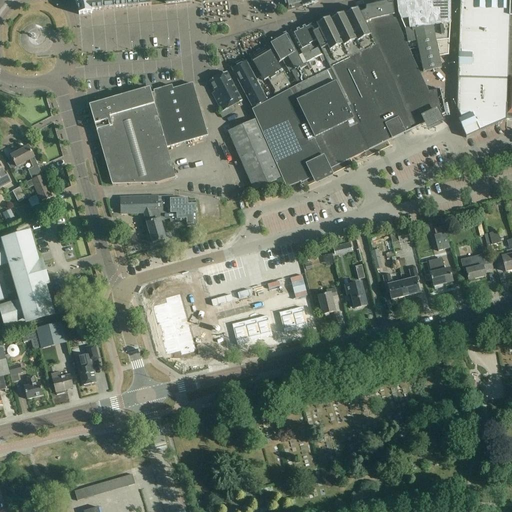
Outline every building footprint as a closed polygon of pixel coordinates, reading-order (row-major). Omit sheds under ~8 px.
[(92,11),(151,6),(150,0),(73,0),(75,2),(77,8),(79,15),(92,14),(92,11)] [(288,11),(302,7),(300,0),(282,0),(285,9),(288,11)] [(396,0),(397,4),(397,7),(398,15),(405,30),(405,31),(408,44),(417,42),(424,72),(441,68),(440,62),(439,57),(447,57),(448,56),(450,33),(444,34),(440,34),(439,25),(433,26),(432,18),(434,18),(433,11),(427,11),(425,0),(396,0)] [(425,0),(427,11),(433,11),(434,18),(432,18),(433,26),(439,25),(440,34),(444,34),(450,33),(451,24),(449,0),(425,0)] [(461,0),(461,8),(459,76),(508,78),(510,0),(461,0)] [(372,38),(398,26),(394,16),(392,1),(366,8),(365,12),(360,14),(372,38)] [(321,51),(327,48),(328,51),(341,45),(343,47),(353,42),(356,43),(370,36),(357,9),(344,14),(344,12),(330,18),(329,17),(316,23),(308,27),(317,45),(320,51),(321,51)] [(317,45),(308,27),(308,26),(291,33),(300,52),(296,54),(303,67),(303,68),(309,80),(330,69),(321,51),(320,51),(317,45)] [(429,92),(407,44),(398,26),(372,38),(376,46),(349,58),(366,90),(383,124),(391,140),(411,130),(411,131),(445,114),(440,89),(429,92)] [(303,67),(296,54),(287,36),(276,42),(281,52),(284,51),(295,70),(291,72),(299,85),(309,80),(303,68),(303,67)] [(289,73),(291,72),(295,70),(284,51),(281,52),(276,42),(269,46),(279,63),(282,61),(289,73)] [(276,98),(291,90),(281,71),(278,66),(267,49),(250,58),(263,82),(267,79),(275,92),(274,94),(276,98)] [(383,124),(366,90),(349,58),(329,69),(309,80),(299,85),(291,90),(276,98),(268,102),(254,110),(252,110),(256,120),(282,179),(286,189),(300,184),(301,185),(315,178),(313,175),(326,169),(328,172),(369,152),(391,140),(383,124)] [(254,110),(268,102),(246,62),(232,70),(254,110)] [(227,73),(210,83),(215,93),(212,94),(222,113),(231,108),(233,107),(242,103),(227,73)] [(459,76),(458,93),(458,107),(464,121),(460,122),(467,137),(506,120),(508,78),(459,76)] [(208,138),(193,85),(173,91),(172,87),(150,93),(149,90),(90,107),(97,132),(96,132),(112,187),(157,188),(157,187),(175,180),(167,149),(208,138)] [(253,192),(282,179),(256,120),(227,132),(250,185),(247,186),(250,192),(253,191),(253,192)] [(28,171),(32,181),(37,178),(36,176),(40,174),(34,158),(28,148),(11,157),(13,161),(7,164),(11,171),(30,161),(33,169),(28,171)] [(3,174),(0,168),(0,187),(10,183),(5,173),(3,174)] [(37,178),(32,181),(26,183),(29,189),(34,186),(41,202),(52,197),(42,176),(41,176),(40,174),(36,176),(37,178)] [(19,203),(26,199),(20,188),(13,192),(19,203)] [(157,204),(157,198),(120,199),(121,215),(143,215),(147,227),(152,245),(165,241),(160,223),(169,220),(170,222),(174,220),(175,224),(187,224),(187,226),(196,226),(195,203),(187,203),(187,201),(166,202),(166,204),(157,204)] [(30,208),(33,213),(42,208),(39,203),(30,208)] [(9,226),(17,222),(11,210),(3,214),(9,226)] [(427,225),(415,228),(417,235),(429,232),(427,225)] [(138,229),(124,233),(128,246),(142,242),(138,229)] [(400,243),(412,240),(409,231),(397,233),(400,243)] [(439,252),(451,249),(447,233),(435,236),(439,252)] [(492,246),(501,244),(498,233),(489,235),(492,246)] [(417,235),(418,251),(430,250),(429,235),(417,235)] [(44,276),(42,271),(40,272),(39,271),(41,270),(40,264),(38,264),(30,237),(16,241),(15,238),(4,241),(5,244),(0,245),(0,264),(10,262),(21,301),(0,308),(5,326),(27,320),(28,322),(39,319),(38,316),(52,312),(44,285),(46,284),(44,278),(42,278),(41,277),(44,276)] [(511,271),(511,240),(507,242),(510,251),(506,252),(508,257),(502,258),(506,273),(511,271)] [(376,270),(383,269),(379,251),(372,252),(376,270)] [(485,272),(493,270),(490,259),(489,254),(461,261),(464,272),(467,271),(469,277),(468,278),(469,280),(469,279),(470,282),(486,278),(485,272)] [(450,270),(446,271),(443,258),(429,262),(432,274),(431,275),(432,280),(431,280),(432,282),(433,282),(434,288),(435,288),(436,290),(444,288),(443,286),(454,283),(450,270)] [(312,269),(310,262),(304,264),(306,271),(312,269)] [(359,281),(365,279),(362,266),(356,268),(359,281)] [(402,283),(406,297),(420,294),(417,282),(419,281),(416,269),(410,270),(413,280),(402,283)] [(406,297),(402,283),(393,285),(390,275),(383,277),(387,289),(388,289),(391,301),(406,297)] [(355,309),(355,310),(367,307),(363,291),(361,291),(359,283),(345,287),(350,310),(355,309)] [(329,316),(330,315),(335,314),(331,298),(338,297),(336,289),(335,285),(326,287),(327,291),(327,294),(319,297),(319,298),(323,316),(325,316),(326,317),(329,316)] [(256,319),(261,334),(290,323),(285,309),(256,319)] [(88,320),(79,323),(84,342),(93,340),(88,320)] [(59,324),(33,330),(38,350),(64,344),(59,324)] [(77,359),(75,359),(76,363),(77,365),(78,369),(80,375),(83,387),(84,386),(96,383),(94,375),(95,374),(92,362),(98,360),(95,346),(86,349),(87,356),(81,358),(77,359)] [(0,390),(6,389),(3,378),(10,376),(3,348),(0,348),(0,406),(2,406),(0,399),(0,390)] [(12,383),(19,382),(18,375),(23,374),(21,366),(8,369),(12,383)] [(60,374),(51,376),(56,393),(57,396),(65,394),(64,391),(73,389),(70,376),(61,378),(60,374)] [(35,385),(33,377),(27,379),(29,387),(24,388),(27,400),(43,396),(40,384),(35,385)] [(62,491),(65,500),(117,487),(115,477),(62,491)]
